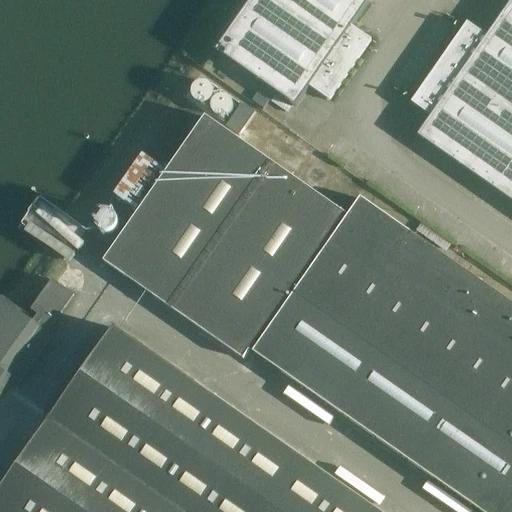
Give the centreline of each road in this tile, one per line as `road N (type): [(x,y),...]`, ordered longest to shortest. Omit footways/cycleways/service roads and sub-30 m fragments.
road 1 (unknown): [(427,511),(129,309),(104,310),(83,327),(0,446)]
road 2 (unclassified): [(511,241),(354,124),(357,105),(429,0)]
